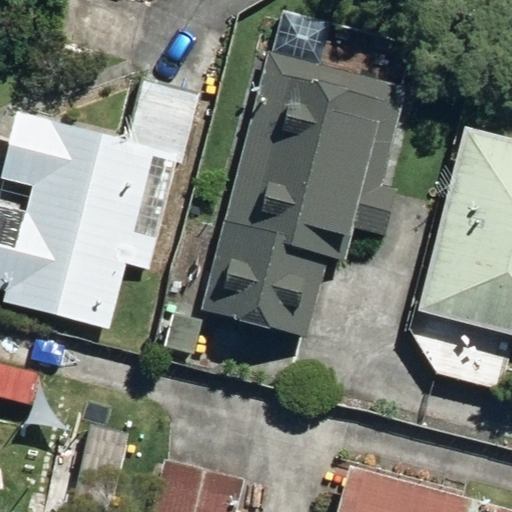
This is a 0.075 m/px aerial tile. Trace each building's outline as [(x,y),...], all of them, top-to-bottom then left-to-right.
[(196,314),(301,341),(322,260),(354,270),(364,233),(379,236),(390,192),(376,189),(400,90),(262,55),(196,314)] [(0,306),(103,332),(119,266),(145,272),(172,164),(177,166),(193,95),(138,81),(122,144),(9,116),(0,152),(0,182),(24,188),(17,216),(0,212),(0,306)] [(408,316),(511,341),(511,146),(453,132),(408,316)] [(160,348),(189,355),(197,324),(168,316),(160,348)] [(434,379),(466,384),(472,356),(438,351),(434,379)] [(0,363),(0,399),(28,409),(38,376),(0,363)] [(117,511),(132,436),(87,427),(70,511),(117,511)] [(147,511),(231,511),(239,482),(160,463),(147,511)] [(331,511),(496,511),(343,472),(331,511)]
